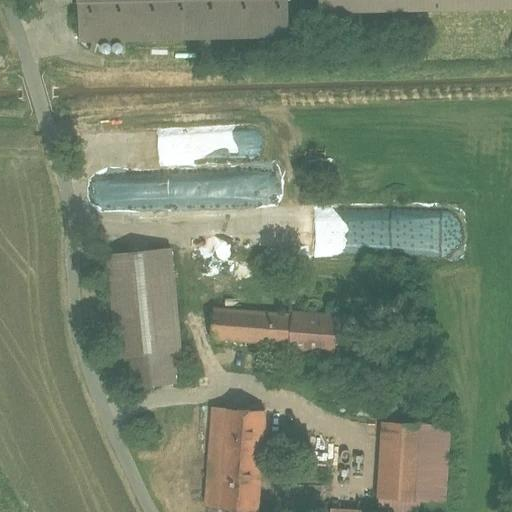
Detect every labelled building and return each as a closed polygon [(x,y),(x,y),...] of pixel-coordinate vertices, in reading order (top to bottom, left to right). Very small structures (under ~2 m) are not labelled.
[(289,0),(78,0),(79,27),(290,23),(289,0)] [(511,10),(511,0),(309,0),(310,13),(511,10)] [(149,161),(148,129),(121,130),(121,136),(110,136),(111,162),(149,161)] [(157,159),(253,158),(253,135),(216,135),(216,154),(195,155),(195,140),(156,140),(157,159)] [(268,174),(216,175),(216,205),(268,204),(268,174)] [(182,339),(174,233),(108,238),(116,344),(124,343),(126,374),(178,369),(176,339),(182,339)] [(341,315),(214,306),(212,342),(291,348),(291,355),(338,358),(341,315)] [(269,396),(211,392),(205,492),(263,496),(269,396)] [(451,410),(382,406),(376,494),(380,494),(419,496),(420,488),(446,490),(451,410)] [(288,431),(285,447),(304,450),(307,434),(288,431)] [(379,511),(380,494),(376,494),(331,491),(329,511),(379,511)]
